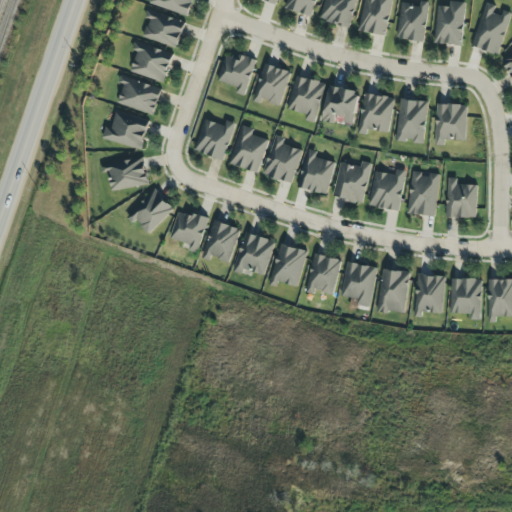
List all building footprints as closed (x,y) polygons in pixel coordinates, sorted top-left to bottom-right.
[(187,17),(193,0),(149,0),(149,2),(187,17)] [(316,0),(287,0),(285,7),(311,16),(316,0)] [(349,27),(356,0),(324,0),(319,19),(349,27)] [(391,0),(363,0),(358,30),(385,35),(391,0)] [(423,41),(429,2),(420,1),(420,5),(401,2),(396,38),(423,41)] [(433,41),(460,46),(467,3),(450,1),(449,7),(438,5),(433,41)] [(510,14),(494,10),(496,5),(485,2),(473,47),(499,54),(510,14)] [(145,17),(149,19),(143,37),(176,48),(185,22),(148,10),(145,17)] [(174,54),(135,41),(132,50),(137,52),(131,71),(164,82),(174,54)] [(255,60),(226,52),(218,81),(237,86),(235,93),(245,95),(255,60)] [(511,52),(502,57),(511,78),(511,52)] [(253,101),(261,103),(262,100),(280,105),(290,71),(264,63),(253,101)] [(306,113),(304,120),(315,122),(324,82),(295,75),(288,109),(306,113)] [(161,87),(121,77),(119,83),(123,84),(119,104),(155,113),(161,87)] [(352,122),(360,93),(330,85),(320,120),(334,124),(336,118),(352,122)] [(394,97),(364,93),(358,133),(366,134),(367,130),(389,133),(394,97)] [(422,144),(428,102),(401,98),(395,140),(422,144)] [(466,140),(467,105),(437,104),(435,145),(445,145),(445,139),(466,140)] [(142,149),(149,119),(116,112),(112,128),(105,126),(102,139),(142,149)] [(225,125),(204,119),(194,151),(224,160),(235,123),(226,120),(225,125)] [(267,139),(252,135),(254,128),(239,125),(230,165),(260,171),(267,139)] [(263,174),(292,184),(303,150),(283,144),(285,138),(276,135),(263,174)] [(297,186),(326,194),(335,162),(316,157),(317,151),(308,148),(297,186)] [(148,185),(144,158),(106,164),(110,190),(148,185)] [(371,163),(362,161),(361,166),(340,162),(333,197),(363,203),(371,163)] [(399,210),(405,170),(396,169),(396,174),(375,171),(369,206),(399,210)] [(440,174),(412,171),(407,213),(435,216),(440,174)] [(476,217),(477,184),(457,184),(457,178),(447,178),(446,216),(476,217)] [(174,209),(155,189),(129,214),(148,234),(174,209)] [(208,218),(178,210),(170,240),(199,249),(208,218)] [(210,260),(211,257),(228,263),(240,229),(215,220),(201,257),(210,260)] [(274,241),(244,232),(233,271),(247,275),(248,271),(264,275),(274,241)] [(306,250),(280,243),(270,284),(276,286),(277,282),(297,287),(306,250)] [(332,294),(342,260),(315,253),(304,291),(313,294),(314,289),(332,294)] [(369,307),(377,267),(347,261),(340,296),(357,299),(356,304),(369,307)] [(406,313),(408,271),(381,270),(379,312),(406,313)] [(442,313),(444,275),(417,274),(415,317),(422,317),(422,312),(442,313)] [(451,278),(450,313),(470,314),(470,319),(480,319),(482,279),(451,278)] [(511,316),(511,279),(489,278),(488,322),(496,322),(496,316),(511,316)]
